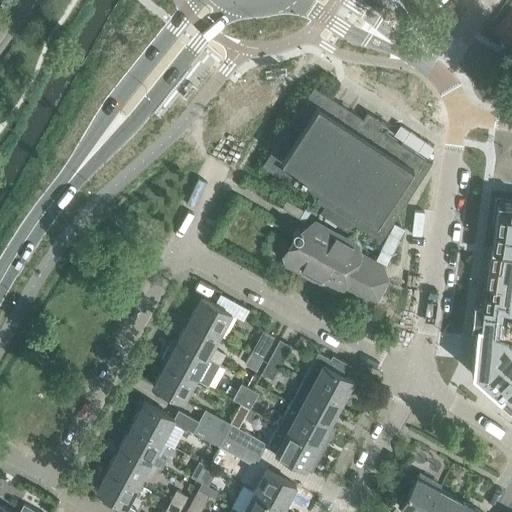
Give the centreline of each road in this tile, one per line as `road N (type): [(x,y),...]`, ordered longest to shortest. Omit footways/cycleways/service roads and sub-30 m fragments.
road 1 (residential): [(409,377),(431,324),(455,112)]
road 2 (residential): [(409,377),(179,246)]
road 3 (residential): [(50,477),(179,246)]
road 4 (secondary): [(72,177),(234,3)]
road 5 (secondary): [(196,0),(112,105),(72,177)]
road 6 (residential): [(341,511),(409,377)]
road 7 (secondary): [(0,283),(72,177)]
road 8 (residential): [(288,0),(341,32),(400,49)]
